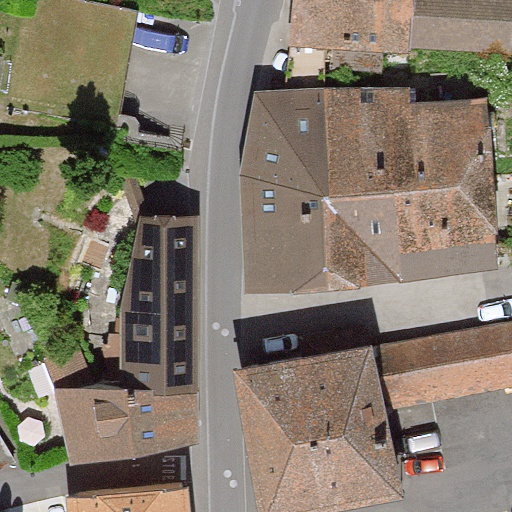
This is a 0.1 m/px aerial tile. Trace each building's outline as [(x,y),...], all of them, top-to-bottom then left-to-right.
[(38,0),(15,107),(110,128),(134,17),(55,0),(38,0)] [(294,0),(293,41),(510,47),(510,0),(294,0)] [(499,261),(485,93),(410,96),(410,80),(334,81),(337,180),(338,281),(499,261)] [(246,183),(337,180),(334,81),(251,85),(246,183)] [(338,281),(337,180),(246,183),(244,279),(338,281)] [(119,380),(191,367),(190,211),(128,215),(119,380)] [(511,319),(373,341),(382,402),(511,381),(511,319)] [(260,511),(395,486),(382,402),(373,341),(254,359),(259,511),(260,511)] [(191,367),(119,380),(64,386),(68,450),(190,434),(191,367)] [(183,511),(183,491),(42,508),(34,511),(183,511)]
